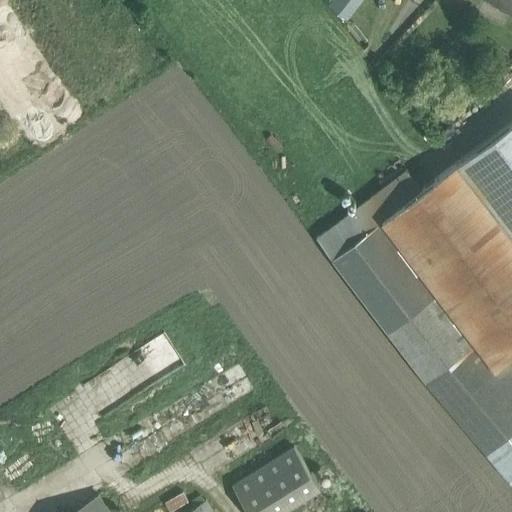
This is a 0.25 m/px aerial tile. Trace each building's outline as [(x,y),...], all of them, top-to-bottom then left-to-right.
[(331,0),(329,3),(347,17),(360,0),(331,0)] [(59,60),(56,62),(65,76),(68,74),(70,76),(106,52),(93,33),(101,28),(93,16),(72,31),(79,41),(56,56),(59,60)] [(72,79),(69,81),(78,95),(81,93),(83,96),(106,80),(113,91),(134,76),(126,65),(118,70),(106,52),(70,76),(72,79)] [(407,167),(317,235),(435,389),(511,480),(511,118),(422,187),(407,167)] [(233,483),(251,511),(276,511),(320,484),(294,443),(233,483)] [(109,511),(99,493),(67,511),(109,511)] [(214,511),(206,498),(183,511),(214,511)]
